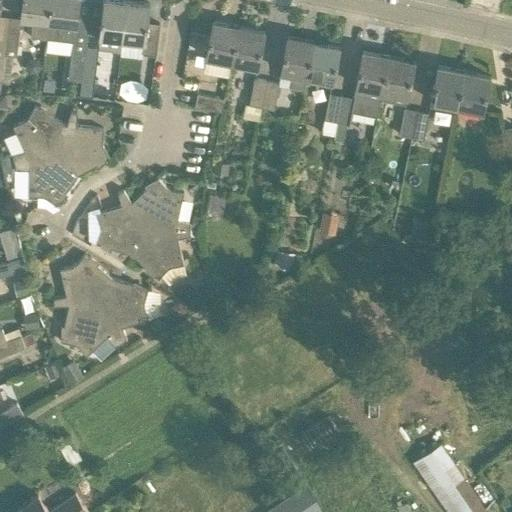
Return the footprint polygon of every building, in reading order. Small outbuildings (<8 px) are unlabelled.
[(51,0),(22,0),(20,19),(33,21),(31,36),(47,38),(51,0)] [(80,0),(51,0),(47,38),(73,41),(69,79),(82,81),(84,60),(87,34),(89,21),(78,20),(80,0)] [(89,21),(87,34),(86,47),(84,60),(97,61),(99,49),(100,37),(122,40),(127,1),(114,0),(103,0),(101,17),(89,16),(89,21)] [(150,4),(127,1),(122,40),(144,42),(143,54),(156,56),(160,24),(148,22),(150,4)] [(6,56),(10,25),(10,24),(0,22),(0,79),(1,80),(2,79),(3,79),(6,56)] [(213,22),(206,58),(231,63),(238,27),(213,22)] [(10,24),(10,25),(6,56),(17,57),(21,25),(10,24)] [(238,27),(231,63),(257,68),(264,32),(238,27)] [(306,78),(313,42),(288,37),(280,73),(291,76),(289,87),(304,90),(306,78)] [(339,47),(313,42),(306,78),(332,83),(339,47)] [(363,52),(354,97),(354,98),(352,111),(377,116),(380,99),(388,57),(363,52)] [(414,62),(388,57),(380,99),(406,104),(414,62)] [(438,66),(431,103),(456,108),(463,71),(438,66)] [(463,71),(456,108),(482,113),(489,76),(463,71)] [(261,107),(266,80),(255,78),(249,105),(261,107)] [(280,83),(266,80),(261,107),(274,110),(280,83)] [(149,86),(136,85),(134,100),(147,102),(149,86)] [(324,119),(336,122),(341,95),(330,93),(324,119)] [(197,94),(195,107),(222,112),(224,99),(197,94)] [(341,95),(336,122),(349,124),(352,111),(354,98),(354,97),(341,95)] [(58,153),(67,125),(36,107),(29,118),(26,121),(14,126),(25,151),(14,156),(15,162),(58,153)] [(411,136),(417,110),(404,107),(399,134),(411,136)] [(417,110),(411,136),(424,139),(429,112),(417,110)] [(71,111),(67,125),(58,153),(78,176),(110,158),(103,146),(103,142),(104,128),(77,126),(78,113),(71,111)] [(511,126),(502,128),(506,156),(511,154),(511,126)] [(78,176),(58,153),(15,162),(16,170),(29,169),(29,197),(42,197),(46,198),(57,206),(78,176)] [(12,155),(3,156),(4,163),(14,161),(12,155)] [(215,160),(212,172),(228,175),(230,163),(215,160)] [(168,188),(158,178),(131,203),(147,228),(191,228),(190,222),(178,219),(184,193),(171,190),(168,188)] [(101,231),(97,244),(132,255),(147,228),(131,203),(124,190),(118,194),(122,206),(96,214),(100,227),(101,231)] [(338,215),(324,212),(320,230),(335,233),(338,215)] [(201,216),(194,214),(192,226),(198,227),(201,216)] [(412,217),(409,237),(426,240),(429,220),(412,217)] [(191,228),(147,228),(132,255),(159,280),(168,270),(171,268),(184,265),(178,238),(191,236),(191,228)] [(5,249),(7,258),(21,254),(19,245),(5,249)] [(292,270),(295,253),(276,250),(273,266),(292,270)] [(98,305),(113,279),(86,255),(77,265),(73,267),(60,270),(66,296),(53,299),(54,306),(68,305),(98,305)] [(20,277),(27,274),(23,258),(0,264),(0,276),(18,271),(20,277)] [(17,296),(30,292),(27,278),(13,281),(17,296)] [(148,290),(113,279),(98,305),(121,343),(127,340),(122,328),(149,319),(144,307),(144,303),(148,290)] [(203,296),(213,291),(207,281),(197,286),(203,296)] [(171,307),(177,317),(186,311),(180,301),(171,307)] [(121,343),(98,305),(68,305),(60,342),(74,345),(77,346),(86,356),(106,338),(115,347),(121,343)] [(25,330),(39,328),(37,313),(23,314),(25,330)] [(7,341),(21,336),(18,329),(4,334),(7,341)] [(32,332),(22,336),(25,346),(36,342),(32,332)] [(21,336),(7,341),(0,343),(0,356),(25,347),(21,336)] [(62,366),(72,382),(84,375),(74,359),(62,366)] [(55,362),(45,365),(50,378),(60,374),(55,362)] [(0,427),(23,413),(17,402),(0,413),(0,427)] [(329,415),(301,433),(310,448),(339,430),(329,415)] [(56,443),(69,466),(82,459),(68,436),(56,443)] [(414,454),(447,511),(478,511),(482,510),(442,439),(414,454)] [(89,511),(75,492),(50,510),(39,493),(10,511),(89,511)] [(280,511),(314,511),(305,496),(280,511)]
